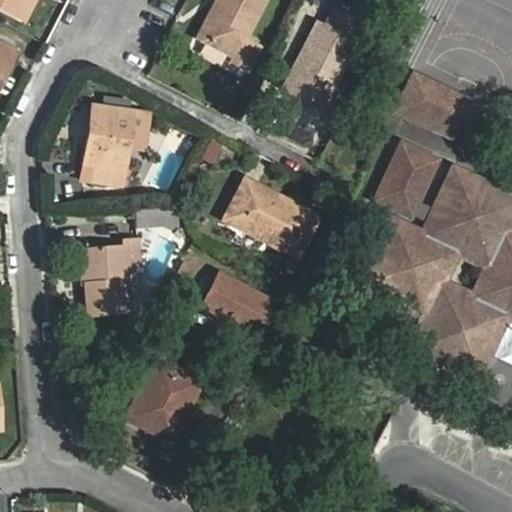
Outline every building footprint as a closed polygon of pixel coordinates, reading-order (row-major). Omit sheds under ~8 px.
[(0,0),(0,8),(13,14),(19,0),(0,0)] [(261,46),(285,0),(225,0),(204,41),(235,57),(232,64),(254,76),(268,49),(261,46)] [(321,111),(363,27),(332,12),(323,30),(315,25),(296,63),(299,65),(285,93),(321,111)] [(0,87),(19,50),(0,40),(0,87)] [(412,77),(397,113),(466,142),(481,106),(412,77)] [(93,181),(121,184),(130,112),(92,107),(83,164),(96,166),(93,181)] [(223,146),(211,140),(200,158),(212,165),(223,146)] [(398,145),(374,201),(410,216),(434,161),(398,145)] [(511,237),(505,234),(511,218),(511,197),(503,194),(498,206),(464,190),(470,178),(453,171),(424,235),(392,219),(364,280),(399,295),(402,288),(416,294),(419,287),(435,294),(409,349),(477,380),(506,316),(511,318),(511,237)] [(296,257),(317,216),(244,179),(223,220),(296,257)] [(140,269),(137,240),(122,241),(123,247),(86,250),(89,282),(84,283),(87,315),(128,312),(125,271),(140,269)] [(256,337),(274,303),(218,273),(200,308),(256,337)] [(155,360),(124,419),(169,442),(200,383),(155,360)]
